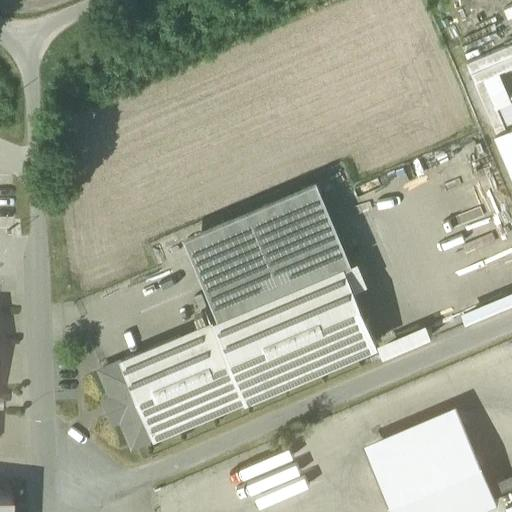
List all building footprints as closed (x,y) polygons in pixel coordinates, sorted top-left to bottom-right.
[(511,131),(497,138),(511,172),(511,131)] [(187,241),(221,319),(354,262),(320,184),(187,241)] [(221,319),(129,359),(162,438),(391,345),(354,262),(221,319)] [(115,398),(106,401),(117,426),(126,422),(137,449),(162,438),(129,359),(103,370),(115,398)] [(459,408),(365,447),(392,511),(488,511),(500,507),(459,408)] [(0,511),(15,511),(16,494),(0,493),(0,511)]
